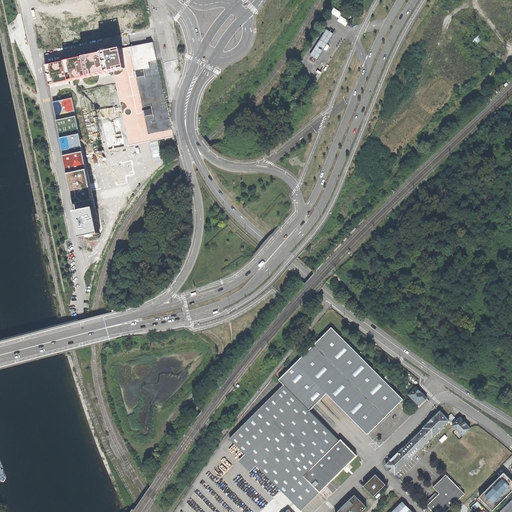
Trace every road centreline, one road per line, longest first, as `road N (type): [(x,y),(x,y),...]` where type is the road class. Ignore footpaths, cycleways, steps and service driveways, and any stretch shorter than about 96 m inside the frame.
road 1 (primary): [(0,360),(229,301),(305,228)]
road 2 (track): [(511,55),(310,258)]
road 3 (secondary): [(297,267),(401,349),(511,421)]
road 4 (primary): [(305,228),(414,0)]
road 5 (primary): [(402,0),(304,213)]
road 6 (primary): [(180,109),(199,239),(186,276),(148,312)]
road 7 (residential): [(39,61),(79,259)]
road 8 (primary): [(304,213),(235,283),(148,312)]
road 9 (primary): [(304,213),(280,174),(212,159),(194,134),(190,109)]
road 10 (track): [(190,399),(150,447),(139,449),(116,409),(107,363)]
road 11 (secondary): [(297,267),(243,221),(191,145)]
road 12 (primary): [(148,312),(0,351)]
road 13 (unknown): [(79,259),(93,256),(130,181),(164,145)]
road 14 (residential): [(39,61),(157,33)]
